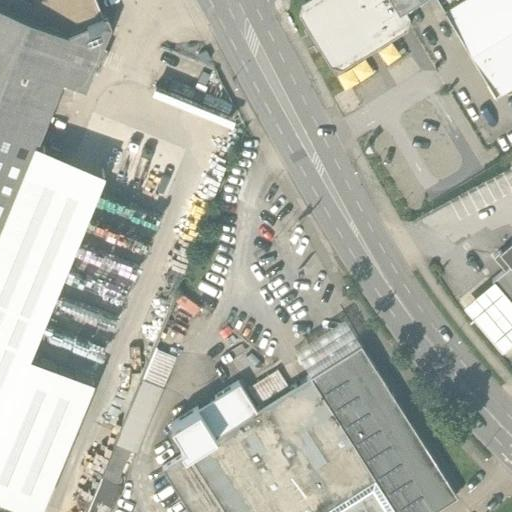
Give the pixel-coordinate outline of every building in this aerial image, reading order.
[(0,0),(0,500),(30,511),(39,511),(92,381),(28,355),(103,170),(35,142),(54,96),(50,95),(57,77),(81,87),(106,25),(95,0),(0,0)] [(404,8),(398,11),(391,0),(303,0),(302,1),(299,12),(314,38),(330,65),(342,67),(370,50),(407,28),(409,17),(404,8)] [(511,0),(391,0),(398,11),(404,8),(416,0),(439,0),(495,93),(511,83),(511,0)] [(511,242),(494,257),(505,270),(511,266),(511,267),(511,242)] [(511,267),(511,266),(505,270),(493,281),(511,304),(511,267)] [(511,304),(493,281),(483,290),(463,306),(502,352),(511,343),(511,304)] [(343,316),(294,348),(310,374),(360,342),(343,316)] [(431,511),(457,496),(360,342),(310,374),(255,409),(238,381),(170,423),(184,445),(179,448),(183,454),(162,467),(189,511),(431,511)] [(154,348),(87,511),(110,511),(121,487),(116,485),(130,450),(135,452),(175,357),(154,348)] [(288,386),(277,368),(248,387),(258,404),(288,386)]
